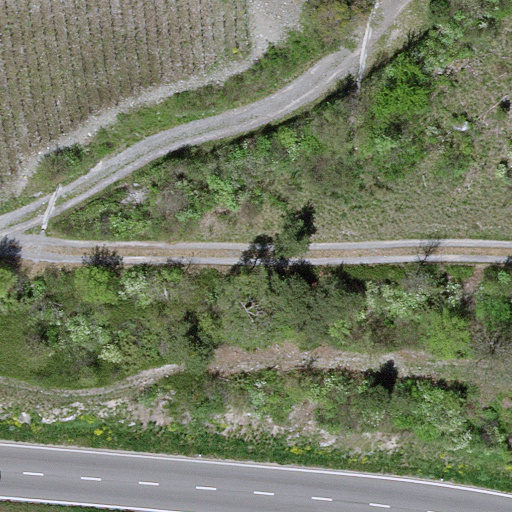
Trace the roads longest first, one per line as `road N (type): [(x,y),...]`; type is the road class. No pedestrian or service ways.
road 1 (track): [(0,231),(511,241)]
road 2 (track): [(396,0),(264,101),(144,152),(0,229)]
road 3 (secondary): [(0,475),(321,495),(415,511)]
